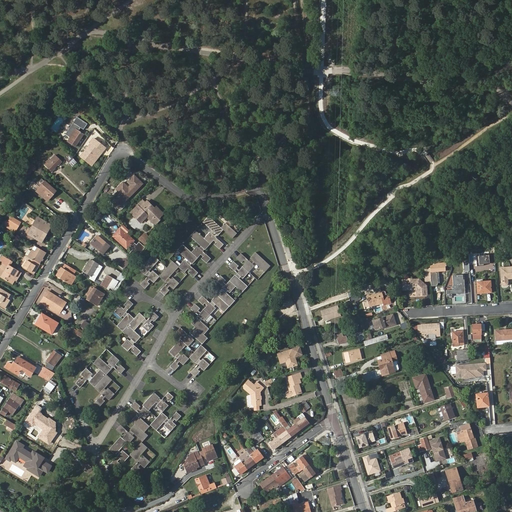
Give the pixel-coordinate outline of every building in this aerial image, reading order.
[(88,123),(77,116),(65,134),(69,137),(67,140),(76,146),(84,133),(80,130),(82,127),(84,129),(88,123)] [(103,152),(106,148),(94,138),(90,142),(91,143),(81,157),(89,163),(100,150),(103,152)] [(92,166),(103,152),(100,150),(89,163),(92,166)] [(75,160),(69,154),(65,159),(71,165),(75,160)] [(49,160),(45,164),(52,171),(59,165),(63,162),(56,156),(50,161),(49,160)] [(71,165),(70,166),(72,169),(78,163),(75,160),(71,165)] [(37,168),(30,162),(23,176),(28,178),(32,170),(35,171),(37,168)] [(118,208),(141,184),(133,176),(127,181),(131,184),(128,187),(122,182),(116,189),(118,191),(109,199),(118,208)] [(49,195),(54,189),(42,179),(37,185),(40,188),(37,191),(48,201),(52,197),(49,195)] [(16,200),(12,199),(7,209),(10,211),(16,200)] [(151,208),(152,207),(146,201),(145,202),(142,199),(131,211),(141,221),(147,216),(155,223),(159,219),(158,217),(163,213),(156,206),(154,208),(153,209),(151,208)] [(282,216),(296,211),(294,206),(280,211),(282,216)] [(226,222),(221,227),(224,229),(233,237),(237,233),(230,226),(231,224),(232,225),(238,219),(232,214),(230,218),(227,216),(222,211),(220,214),(229,222),(228,224),(226,222)] [(221,227),(208,215),(203,221),(214,232),(213,234),(210,232),(205,238),(211,243),(214,240),(216,242),(214,244),(219,248),(224,243),(215,236),(217,234),(218,235),(224,229),(221,227)] [(21,222),(12,216),(8,223),(5,222),(3,226),(15,233),(21,222)] [(49,224),(37,217),(30,230),(28,228),(26,232),(28,233),(27,235),(39,242),(49,224)] [(53,225),(50,224),(49,224),(39,242),(42,244),(53,225)] [(131,231),(125,226),(121,229),(128,235),(131,231)] [(128,235),(121,229),(114,237),(127,249),(130,246),(133,249),(129,254),(135,259),(146,247),(140,242),(138,244),(134,241),(135,241),(128,235)] [(196,230),(190,236),(202,246),(200,248),(197,246),(192,252),(198,257),(201,254),(203,256),(202,258),(207,262),(211,258),(203,250),(204,248),(205,249),(211,243),(205,238),(196,230)] [(150,239),(144,234),(140,238),(145,244),(150,239)] [(90,243),(96,248),(97,247),(100,249),(99,250),(103,254),(109,245),(97,235),(90,243)] [(183,244),(177,250),(189,260),(187,262),(185,260),(179,266),(185,272),(188,268),(191,270),(189,272),(194,277),(198,272),(190,264),(191,262),(192,263),(198,257),(192,252),(183,244)] [(47,253),(38,248),(36,252),(33,250),(29,257),(41,264),(47,253)] [(255,262),(265,271),(271,265),(256,252),(250,257),(251,258),(250,260),(241,253),(237,257),(242,262),(244,260),(246,262),(243,266),(250,272),(256,266),(253,264),(255,262)] [(159,260),(153,254),(140,269),(146,275),(147,274),(148,275),(141,284),(146,288),(150,283),(148,281),(150,279),(154,282),(159,276),(153,270),(151,273),(149,271),(159,260)] [(489,255),(479,256),(479,264),(490,264),(489,255)] [(41,264),(29,257),(27,256),(25,260),(28,261),(24,268),(32,273),(36,266),(38,268),(41,264)] [(12,262),(4,257),(2,261),(4,263),(1,268),(6,271),(2,278),(12,284),(15,278),(18,279),(22,273),(11,267),(10,266),(12,262)] [(125,259),(124,258),(119,264),(124,268),(129,263),(125,259)] [(91,260),(83,272),(91,277),(99,265),(91,260)] [(179,266),(173,261),(167,267),(159,276),(165,281),(166,280),(168,282),(161,290),(165,295),(170,290),(168,288),(170,285),(174,289),(180,283),(173,277),(171,279),(169,277),(179,266)] [(237,286),(243,292),(248,285),(240,278),(242,276),(244,278),(250,272),(243,266),(240,269),(237,267),(239,265),(234,261),(230,265),(238,273),(237,275),(235,274),(230,280),(237,286)] [(437,264),(437,263),(430,265),(430,272),(446,271),(445,265),(437,266),(437,264)] [(75,270),(65,264),(62,268),(59,273),(57,272),(55,276),(67,283),(75,270)] [(103,267),(99,265),(92,276),(96,278),(103,267)] [(511,266),(500,268),(501,283),(502,284),(503,285),(504,285),(505,285),(506,284),(507,284),(507,283),(507,278),(511,277),(511,266)] [(78,272),(75,270),(67,283),(70,285),(78,272)] [(126,276),(121,273),(116,280),(118,281),(121,283),(126,276)] [(107,275),(101,283),(112,290),(118,281),(116,280),(107,275)] [(229,290),(231,292),(237,286),(230,280),(227,284),(224,281),(226,279),(221,275),(217,280),(225,287),(224,289),(223,288),(217,294),(224,300),(230,306),(235,300),(227,292),(229,290)] [(404,289),(415,289),(417,290),(417,295),(427,295),(427,286),(424,286),(424,283),(419,279),(413,279),(411,278),(408,278),(407,280),(403,279),(404,289)] [(465,280),(453,280),(453,286),(453,290),(447,291),(447,294),(465,293),(465,280)] [(477,282),(477,292),(491,292),(490,281),(477,282)] [(367,300),(364,301),(365,305),(369,304),(369,306),(383,302),(383,304),(390,302),(388,295),(382,296),(379,287),(374,288),(375,293),(366,296),(367,300)] [(0,288),(0,301),(1,302),(0,303),(0,306),(4,309),(9,302),(7,301),(8,299),(10,295),(0,288)] [(89,296),(88,298),(87,299),(97,305),(104,294),(94,288),(93,289),(91,288),(87,295),(89,296)] [(40,302),(51,309),(55,311),(58,306),(60,308),(64,302),(54,296),(53,297),(46,293),(40,302)] [(358,299),(356,293),(349,296),(351,302),(358,299)] [(214,306),(216,304),(224,312),(230,306),(224,300),(217,294),(212,300),(213,301),(211,303),(203,295),(198,300),(203,304),(205,302),(208,305),(204,308),(211,315),(217,308),(214,306)] [(124,309),(120,305),(115,311),(121,317),(124,315),(125,317),(117,326),(123,331),(129,325),(135,318),(129,313),(128,314),(126,312),(134,304),(129,299),(124,305),(126,306),(124,309)] [(293,300),(280,304),(283,313),(296,310),(293,300)] [(55,311),(51,309),(50,310),(58,315),(65,303),(64,302),(60,308),(58,306),(55,311)] [(203,318),(206,321),(211,315),(204,308),(201,312),(199,310),(200,308),(195,303),(191,308),(199,315),(200,316),(198,318),(197,317),(191,323),(195,326),(204,334),(210,328),(202,320),(203,318)] [(338,305),(320,310),(324,321),(341,316),(338,305)] [(146,318),(140,312),(135,318),(129,325),(135,330),(142,322),(144,323),(142,326),(149,332),(155,325),(151,322),(153,319),(155,321),(159,316),(154,312),(147,320),(145,319),(146,318)] [(42,314),(36,325),(52,335),(58,324),(42,314)] [(386,326),(386,328),(397,325),(394,314),(372,321),(375,330),(382,327),(386,326)] [(85,320),(80,326),(87,330),(91,325),(85,320)] [(421,324),(422,334),(435,333),(435,337),(438,336),(438,329),(439,329),(439,324),(439,323),(421,324)] [(472,325),(473,339),(481,338),(480,331),(480,324),(472,325)] [(129,325),(123,331),(132,339),(130,341),(128,339),(122,345),(128,351),(132,347),(134,349),(132,351),(137,356),(142,351),(133,343),(135,342),(136,342),(141,336),(135,330),(129,325)] [(193,338),(194,336),(203,344),(208,338),(204,334),(195,326),(190,332),(191,333),(190,335),(181,327),(177,332),(182,336),(184,334),(186,336),(183,340),(187,344),(190,346),(195,340),(193,338)] [(511,329),(495,330),(495,340),(511,339),(511,329)] [(458,344),(462,344),(461,331),(451,332),(452,342),(458,341),(458,344)] [(344,342),(348,341),(350,340),(348,335),(343,337),(342,333),(336,335),(339,343),(344,342)] [(364,341),(365,345),(387,339),(385,334),(364,341)] [(190,357),(184,352),(182,354),(180,352),(187,344),(183,340),(181,338),(170,351),(176,357),(177,356),(178,357),(171,366),(176,370),(180,365),(178,363),(180,361),(184,364),(190,357)] [(202,360),(200,358),(208,350),(202,344),(190,357),(191,357),(196,362),(197,361),(199,363),(191,371),(196,376),(201,371),(199,369),(201,367),(205,370),(211,363),(204,357),(202,360)] [(291,349),(276,354),(280,363),(285,362),(287,368),(296,365),(291,349)] [(356,353),(355,350),(344,353),(347,362),(361,358),(359,352),(356,353)] [(382,359),(378,360),(380,364),(381,364),(381,365),(380,366),(381,369),(384,368),(385,373),(395,370),(392,361),(395,360),(397,359),(393,350),(387,352),(388,357),(382,359)] [(468,360),(467,350),(454,350),(456,361),(468,360)] [(54,367),(62,357),(54,351),(47,361),(48,362),(54,367)] [(120,360),(113,354),(107,360),(110,362),(108,364),(100,357),(94,363),(101,369),(107,374),(112,369),(111,367),(113,366),(121,373),(126,368),(121,364),(119,366),(117,364),(120,360)] [(18,364),(16,362),(14,361),(9,370),(15,373),(17,371),(20,373),(22,369),(27,372),(26,373),(31,376),(36,368),(19,357),(17,361),(20,362),(18,364)] [(51,372),(54,367),(48,362),(45,368),(51,372)] [(486,362),(455,365),(456,374),(461,373),(461,378),(483,376),(483,371),(487,371),(486,362)] [(50,377),(53,373),(51,372),(45,368),(44,367),(42,372),(50,377)] [(94,373),(88,367),(81,374),(85,377),(83,380),(81,378),(76,383),(81,387),(89,379),(90,380),(89,381),(95,387),(107,374),(101,369),(94,377),(92,375),(94,373)] [(50,377),(42,372),(40,376),(49,381),(55,374),(53,373),(50,377)] [(290,393),(291,396),(300,393),(296,384),(299,383),(298,379),(301,378),(299,373),(285,378),(289,391),(288,391),(290,393)] [(107,374),(95,387),(101,392),(102,391),(104,393),(97,401),(101,406),(106,401),(104,399),(106,396),(110,400),(116,393),(110,387),(107,390),(105,388),(113,380),(107,374)] [(413,377),(416,387),(418,386),(419,387),(423,402),(433,399),(425,374),(413,377)] [(6,380),(3,379),(1,383),(16,391),(20,385),(15,382),(7,378),(6,380)] [(250,396),(251,406),(253,407),(254,407),(259,406),(261,406),(260,402),(261,400),(260,397),(257,395),(263,389),(255,383),(253,386),(247,381),(242,387),(243,390),(250,396)] [(444,388),(448,398),(455,395),(451,386),(444,388)] [(29,393),(27,397),(33,401),(35,396),(37,397),(38,394),(32,390),(30,393),(29,393)] [(155,392),(143,405),(145,406),(150,410),(157,402),(159,404),(157,406),(163,412),(169,405),(166,401),(168,399),(170,401),(174,396),(169,392),(162,400),(160,399),(161,397),(155,392)] [(486,392),(476,393),(477,407),(487,406),(486,392)] [(10,398),(0,413),(6,416),(9,411),(13,414),(22,399),(13,393),(10,399),(10,398)] [(457,400),(463,408),(465,407),(459,398),(457,400)] [(132,406),(140,414),(139,415),(138,414),(132,420),(136,424),(145,432),(151,426),(142,418),(144,416),(146,419),(152,413),(145,406),(142,410),(140,408),(141,406),(136,401),(132,406)] [(299,405),(303,411),(309,407),(306,401),(303,404),(302,403),(299,405)] [(440,407),(445,419),(454,416),(450,403),(440,407)] [(42,409),(37,405),(26,421),(33,426),(34,423),(43,429),(38,437),(50,445),(58,433),(56,431),(56,422),(48,417),(48,418),(39,413),(42,409)] [(182,416),(177,411),(170,419),(170,420),(168,418),(169,417),(163,412),(151,425),(158,430),(165,422),(167,423),(165,426),(171,432),(177,425),(173,421),(176,419),(178,420),(182,416)] [(294,419),(296,423),(304,417),(301,414),(294,419)] [(296,423),(301,429),(309,422),(305,417),(304,417),(296,423)] [(15,425),(7,420),(5,424),(13,429),(15,425)] [(291,436),(301,429),(296,423),(287,430),(291,436)] [(403,423),(387,428),(391,438),(406,433),(403,423)] [(471,432),(468,423),(463,424),(459,426),(461,430),(457,432),(458,437),(461,437),(462,438),(463,441),(465,440),(468,449),(478,446),(475,438),(473,438),(471,432)] [(127,434),(123,438),(128,442),(130,444),(136,438),(133,436),(135,434),(143,441),(149,435),(145,432),(136,424),(131,430),(132,431),(130,432),(122,425),(117,430),(122,434),(124,432),(127,434)] [(282,443),(291,436),(287,430),(283,433),(278,437),(282,443)] [(259,431),(256,434),(261,441),(264,438),(259,431)] [(372,431),(356,436),(359,447),(367,444),(367,443),(375,440),(372,431)] [(261,441),(256,434),(252,437),(257,443),(261,441)] [(427,440),(432,438),(431,435),(420,438),(424,451),(430,449),(427,440)] [(122,436),(110,449),(116,455),(117,453),(119,455),(111,464),(116,468),(121,463),(119,461),(121,459),(125,462),(131,455),(125,449),(122,452),(121,450),(128,442),(123,438),(122,436)] [(273,449),(282,443),(278,437),(268,443),(273,449)] [(440,437),(429,440),(436,462),(446,459),(440,437)] [(16,439),(4,458),(10,462),(11,460),(16,462),(19,458),(25,462),(23,465),(27,468),(26,469),(39,477),(48,463),(42,459),(44,456),(33,450),(31,452),(23,447),(25,445),(16,439)] [(141,456),(149,447),(143,442),(142,442),(131,455),(137,460),(138,459),(140,461),(139,461),(132,469),(137,473),(141,468),(139,466),(142,464),(146,468),(152,461),(145,455),(143,457),(141,456)] [(207,458),(208,461),(217,457),(213,445),(203,449),(204,451),(200,452),(202,456),(203,459),(207,458)] [(252,456),(256,462),(263,457),(258,449),(257,450),(253,453),(249,447),(248,446),(246,448),(249,452),(251,454),(252,456)] [(409,450),(390,456),(394,468),(405,465),(413,462),(409,450)] [(191,454),(185,464),(186,467),(188,466),(189,468),(187,469),(188,473),(197,469),(197,467),(200,466),(199,465),(205,463),(203,459),(202,456),(200,457),(198,451),(191,454)] [(249,452),(239,459),(240,460),(247,469),(256,462),(252,456),(251,454),(249,453),(249,452)] [(377,452),(363,457),(368,474),(380,471),(377,458),(379,458),(377,452)] [(292,463),(288,466),(293,473),(297,470),(298,472),(302,469),(308,464),(311,462),(307,457),(304,459),(301,455),(295,460),(299,464),(295,467),(292,463)] [(240,474),(247,469),(240,460),(234,464),(236,465),(234,466),(235,468),(232,470),(236,476),(239,474),(240,474)] [(315,474),(308,464),(302,469),(304,472),(309,478),(315,474)] [(497,468),(502,474),(506,469),(502,464),(497,468)] [(283,467),(271,475),(277,484),(279,486),(283,483),(290,478),(283,467)] [(447,476),(448,481),(450,481),(453,492),(462,489),(455,468),(447,471),(448,475),(447,476)] [(309,478),(304,472),(301,475),(305,481),(309,478)] [(427,475),(430,484),(435,483),(432,473),(427,475)] [(200,495),(215,489),(213,483),(209,484),(205,475),(203,476),(194,479),(200,495)] [(229,475),(221,479),(223,485),(232,482),(229,475)] [(277,484),(271,475),(260,484),(266,492),(277,484)] [(293,482),(300,491),(306,489),(298,478),(293,482)] [(341,485),(328,489),(332,506),(342,503),(340,496),(339,496),(339,494),(342,494),(341,490),(342,489),(341,485)] [(299,500),(297,492),(282,496),(284,503),(292,501),(297,500),(299,500)] [(399,492),(386,496),(388,502),(389,502),(391,508),(385,509),(385,511),(390,511),(402,508),(401,504),(404,503),(402,498),(401,498),(399,492)] [(470,511),(476,510),(472,500),(464,503),(462,496),(452,499),(455,507),(458,506),(459,511),(470,511)] [(297,500),(292,501),(294,511),(309,511),(310,511),(309,508),(308,508),(306,502),(298,504),(297,500)]
